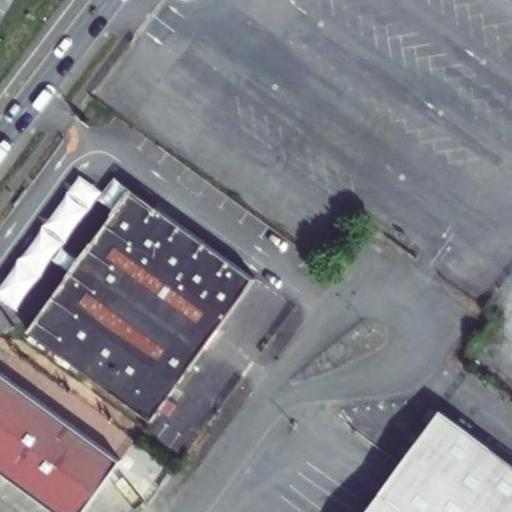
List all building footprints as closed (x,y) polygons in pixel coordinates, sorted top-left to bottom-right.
[(151,421),(256,280),(133,191),(76,266),(28,331),(151,421)] [(126,453),(120,461),(0,373),(0,471),(55,511),(83,511),(119,463),(128,470),(135,460),(126,453)] [(379,511),(511,511),(511,467),(448,420),(410,471),(399,485),(379,511)] [(393,459),(382,472),(399,485),(410,471),(393,459)] [(379,511),(362,499),(352,511),(379,511)]
